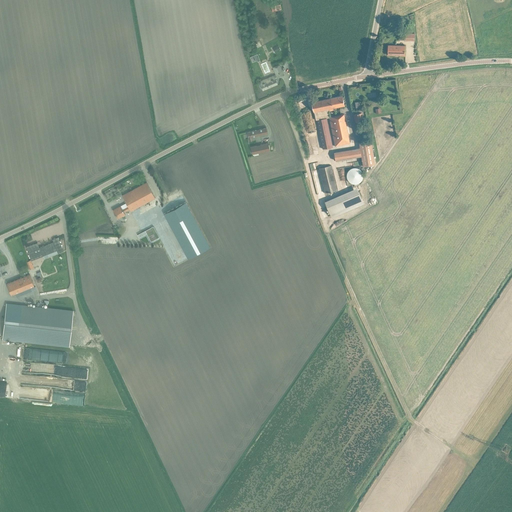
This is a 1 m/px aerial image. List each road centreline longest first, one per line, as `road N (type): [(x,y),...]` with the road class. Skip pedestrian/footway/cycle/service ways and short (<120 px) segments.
road 1 (unclassified): [(0,238),(275,98),(367,77)]
road 2 (unclassified): [(367,77),(511,61)]
road 3 (unknown): [(282,95),(322,220)]
